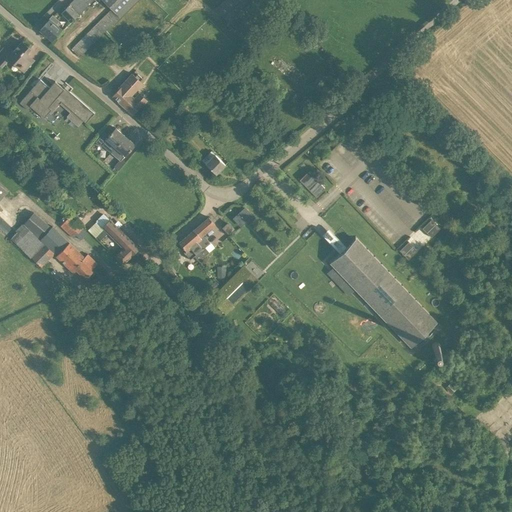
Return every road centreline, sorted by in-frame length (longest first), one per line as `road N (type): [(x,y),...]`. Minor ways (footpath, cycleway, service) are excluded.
road 1 (unclassified): [(220,201),(458,0)]
road 2 (track): [(146,258),(362,474)]
road 3 (unclassified): [(0,7),(220,201)]
